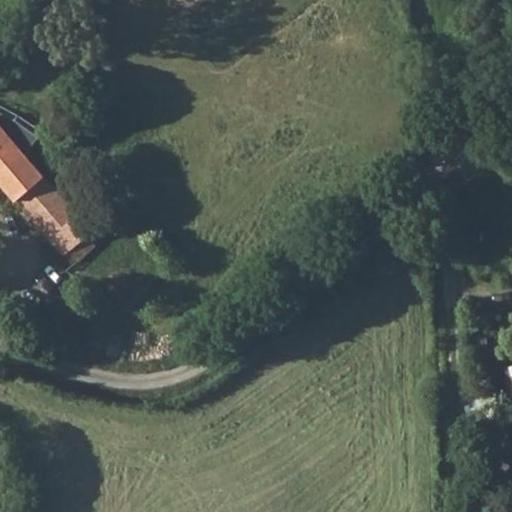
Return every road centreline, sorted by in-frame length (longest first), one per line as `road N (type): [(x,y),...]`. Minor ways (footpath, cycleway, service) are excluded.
road 1 (unclassified): [(0,346),(78,375),(151,385),(220,359),(483,127)]
road 2 (track): [(428,175),(449,236),(450,511)]
